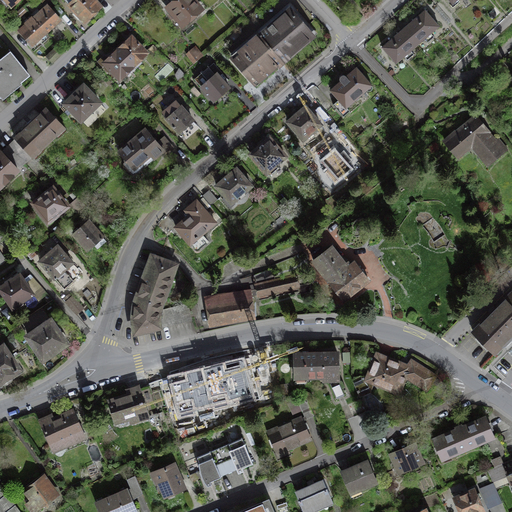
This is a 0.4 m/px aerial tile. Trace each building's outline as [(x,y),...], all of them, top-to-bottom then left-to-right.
[(26,0),(8,0),(16,9),(26,0)] [(109,9),(100,0),(82,0),(75,8),(93,26),(109,9)] [(199,8),(192,0),(178,0),(177,1),(168,9),(181,24),(199,8)] [(471,0),(453,0),(461,9),(471,0)] [(65,21),(50,7),(24,31),(39,46),(65,21)] [(313,36),(289,9),(259,35),(260,36),(283,62),(313,36)] [(32,17),(26,10),(17,17),(23,24),(32,17)] [(446,34),(427,13),(388,47),(405,69),(446,34)] [(277,67),(283,62),(260,36),(234,59),(253,81),(274,63),(277,67)] [(131,38),(118,50),(133,64),(145,52),(131,38)] [(66,56),(59,48),(47,59),(54,67),(66,56)] [(133,64),(118,50),(105,63),(120,77),(128,69),(131,72),(136,67),(133,64)] [(194,64),(199,60),(193,52),(188,56),(194,64)] [(37,76),(19,54),(0,68),(0,93),(6,101),(37,76)] [(219,70),(213,63),(195,79),(215,101),(229,88),(223,80),(224,79),(220,75),(219,76),(216,73),(219,70)] [(371,85),(356,67),(346,76),(344,75),(342,75),(340,77),(340,78),(340,81),(330,90),(339,99),(346,107),(365,90),(367,91),(369,91),(371,91),(372,90),(372,88),(372,87),(371,85)] [(99,110),(103,106),(83,85),(65,103),(81,119),(90,111),(93,114),(98,109),(99,110)] [(314,99),(305,107),(316,119),(325,111),(314,99)] [(350,111),(346,107),(339,99),(333,105),(344,117),(350,111)] [(198,126),(181,107),(177,110),(170,103),(162,110),(168,118),(184,137),(198,126)] [(316,119),(305,107),(288,122),(303,139),(312,131),(315,132),(320,128),(319,125),(320,124),(316,119)] [(28,126),(15,138),(32,155),(40,148),(40,149),(56,134),(55,133),(63,126),(46,109),(33,121),(32,121),(27,125),(28,126)] [(489,130),(476,115),(456,133),(455,133),(444,142),(457,156),(471,144),(488,164),(505,150),(496,139),(495,139),(488,131),(489,130)] [(157,142),(145,129),(119,151),(134,169),(150,154),(154,158),(163,151),(165,154),(173,147),(163,137),(157,142)] [(285,156),(269,138),(250,154),(269,176),(278,168),(275,165),(285,156)] [(9,146),(21,158),(26,152),(15,141),(9,146)] [(21,158),(9,146),(4,152),(19,168),(25,163),(21,158)] [(0,185),(17,169),(0,151),(0,185)] [(251,185),(236,169),(228,176),(227,174),(221,179),(222,180),(216,186),(225,196),(222,199),(230,208),(235,203),(233,201),(251,185)] [(68,206),(53,187),(33,202),(48,221),(68,206)] [(86,207),(78,197),(70,205),(78,214),(86,207)] [(215,222),(196,201),(186,210),(187,211),(184,214),(187,217),(176,227),(197,251),(206,243),(199,235),(215,222)] [(106,241),(88,221),(74,234),(87,249),(93,243),(97,248),(106,241)] [(64,289),(82,273),(57,246),(40,261),(64,289)] [(330,247),(313,261),(344,299),(368,280),(354,262),(349,266),(342,258),(340,260),(330,247)] [(137,295),(161,304),(176,265),(165,262),(166,260),(152,255),(146,271),(143,270),(141,277),(143,278),(137,295)] [(314,282),(311,272),(275,281),(272,268),(253,276),(256,288),(256,290),(257,290),(259,296),(314,282)] [(25,282),(19,274),(0,286),(0,288),(13,306),(15,305),(17,308),(24,304),(21,300),(32,293),(25,282)] [(47,294),(31,276),(25,282),(32,293),(39,301),(47,294)] [(215,295),(206,300),(210,327),(218,325),(217,321),(254,316),(250,289),(239,291),(240,299),(224,302),(223,294),(215,295)] [(511,293),(473,332),(494,353),(502,345),(505,347),(511,341),(508,338),(511,334),(511,293)] [(137,295),(135,294),(132,301),(135,301),(133,310),(134,333),(192,319),(188,303),(163,309),(163,312),(160,312),(161,304),(137,295)] [(83,308),(72,296),(66,302),(76,314),(83,308)] [(66,342),(50,320),(27,335),(43,358),(66,342)] [(0,380),(18,368),(3,345),(0,347),(0,380)] [(338,380),(338,353),(306,353),(306,351),(296,351),(297,354),(295,354),(295,377),(324,376),(324,380),(330,380),(338,380)] [(426,388),(434,376),(412,361),(408,367),(377,354),(367,379),(374,382),(398,392),(406,375),(426,388)] [(255,398),(244,358),(168,378),(178,418),(255,398)] [(367,379),(359,376),(352,379),(360,397),(370,393),(374,382),(367,379)] [(345,395),(338,380),(330,380),(330,384),(337,398),(345,395)] [(154,400),(149,385),(139,389),(138,386),(127,390),(128,395),(109,401),(116,422),(136,415),(138,420),(148,417),(144,404),(154,400)] [(307,399),(298,399),(305,417),(313,413),(307,399)] [(84,437),(72,410),(53,419),(52,417),(41,422),(54,451),(84,437)] [(310,438),(301,417),(268,432),(277,453),(310,438)] [(493,436),(485,417),(468,425),(468,424),(462,426),(461,425),(456,427),(456,429),(450,431),(451,432),(433,439),(441,458),(481,441),(493,436)] [(499,434),(493,436),(481,441),(483,445),(486,444),(496,466),(501,464),(510,460),(499,434)] [(252,463),(242,438),(210,451),(215,464),(232,457),(238,472),(243,470),(242,467),(252,463)] [(416,450),(413,443),(391,453),(400,472),(422,463),(418,454),(421,453),(419,449),(416,450)] [(196,457),(199,461),(198,464),(199,467),(199,471),(201,474),(202,478),(205,482),(207,485),(211,483),(210,480),(220,476),(215,464),(210,451),(196,457)] [(376,482),(367,461),(341,471),(350,493),(351,492),(353,497),(362,494),(360,488),(376,482)] [(183,488),(173,464),(153,472),(157,482),(159,481),(165,496),(183,488)] [(506,475),(501,464),(496,466),(488,469),(493,481),(506,475)] [(200,477),(198,472),(189,475),(192,481),(200,477)] [(135,475),(127,478),(133,494),(141,490),(135,475)] [(55,494),(43,478),(41,479),(39,476),(25,486),(26,487),(20,492),(27,502),(26,502),(33,511),(41,506),(40,505),(55,494)] [(305,511),(331,501),(322,479),(295,490),(304,511),(305,511)] [(502,502),(493,482),(479,488),(487,508),(502,502)] [(0,507),(3,511),(20,511),(0,484),(0,507)] [(135,511),(137,511),(127,489),(96,502),(100,511),(135,511)] [(474,489),(454,497),(460,511),(477,511),(483,509),(474,489)] [(272,511),(267,500),(239,511),(272,511)]
